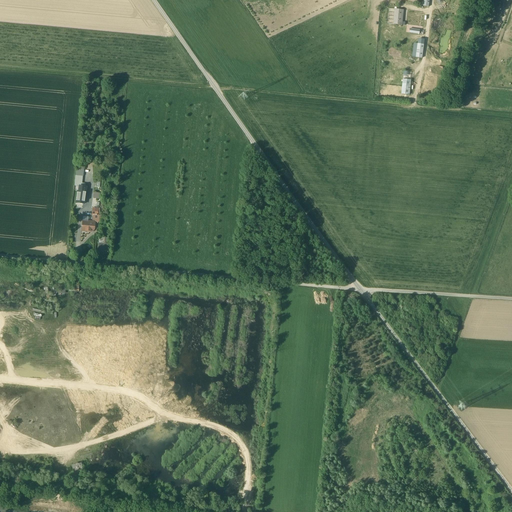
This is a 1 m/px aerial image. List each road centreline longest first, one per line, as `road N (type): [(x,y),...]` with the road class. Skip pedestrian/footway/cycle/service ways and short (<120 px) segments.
road 1 (unclassified): [(153,0),(511,494)]
road 2 (track): [(0,69),(511,114)]
road 3 (track): [(250,511),(237,441),(176,418),(72,452),(0,451)]
road 4 (track): [(0,377),(110,389),(163,416)]
